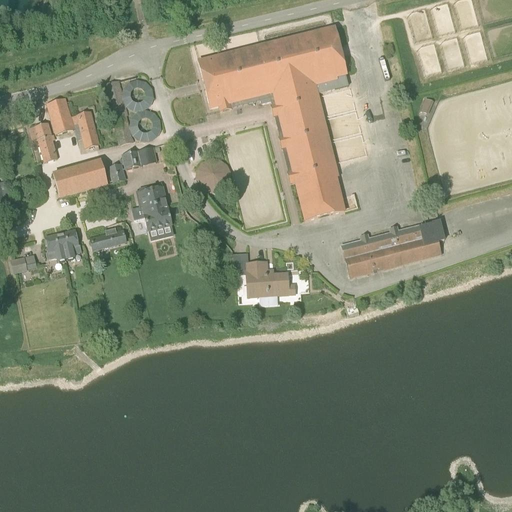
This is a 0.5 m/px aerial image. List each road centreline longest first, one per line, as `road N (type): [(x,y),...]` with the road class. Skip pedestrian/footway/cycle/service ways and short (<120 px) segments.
road 1 (unclassified): [(511,238),(352,291),(245,240),(201,203),(182,169),(146,49)]
road 2 (unclassified): [(146,49),(330,0)]
road 3 (unclassified): [(0,99),(78,80),(146,49)]
